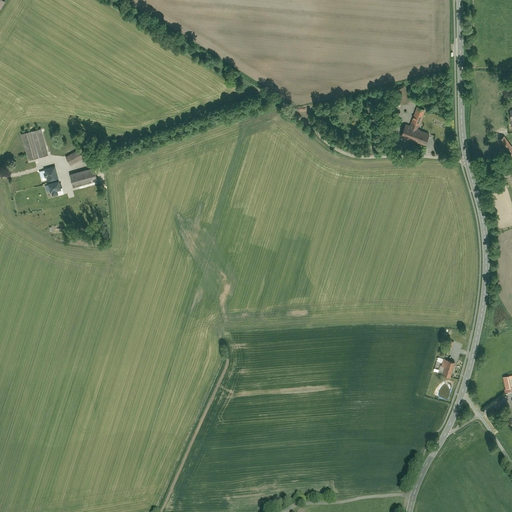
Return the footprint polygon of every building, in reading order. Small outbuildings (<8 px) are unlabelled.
[(389,93),(395,107),(409,101),(403,87),(389,93)] [(404,125),(400,136),(424,145),(428,134),(417,130),(424,111),(416,108),(409,126),(404,125)] [(40,129),(22,134),(29,160),(48,155),(40,129)] [(511,149),(504,138),(499,142),(509,156),(511,154),(511,149)] [(53,147),(54,153),(67,150),(66,145),(53,147)] [(78,150),(66,156),(71,165),(83,159),(78,150)] [(51,188),(53,194),(58,193),(57,189),(61,188),(55,166),(45,169),(46,173),(44,173),(45,177),(47,177),(50,188),(51,188)] [(69,174),(72,186),(96,181),(94,169),(69,174)] [(454,362),(444,360),(440,375),(450,378),(454,362)]
